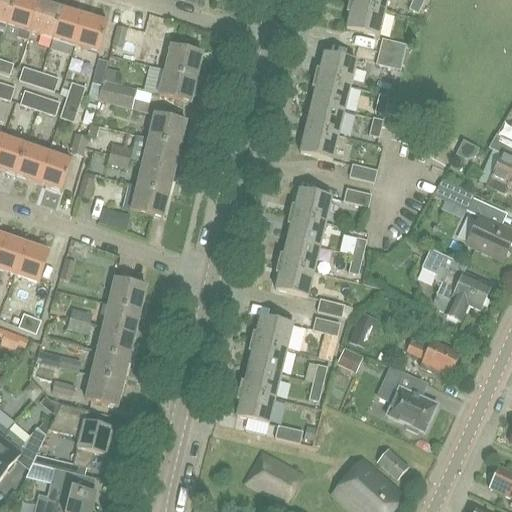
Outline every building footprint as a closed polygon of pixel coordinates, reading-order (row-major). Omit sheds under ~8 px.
[(0,0),(0,24),(7,27),(15,0),(0,0)] [(30,34),(40,3),(29,0),(15,0),(7,27),(20,31),(17,39),(27,42),(30,34)] [(385,14),(388,0),(354,0),(353,6),(385,14)] [(418,15),(425,0),(414,0),(409,11),(418,15)] [(53,41),(63,10),(40,3),(30,34),(53,41)] [(379,39),(385,14),(353,6),(347,31),(379,39)] [(76,48),(86,17),(63,10),(53,41),(76,48)] [(108,24),(86,17),(76,48),(99,55),(108,24)] [(125,51),(130,30),(118,27),(113,47),(125,51)] [(130,30),(125,51),(124,56),(112,54),(111,57),(123,61),(136,64),(138,55),(139,55),(144,34),(130,30)] [(383,41),(380,53),(409,60),(410,52),(406,52),(407,47),(383,41)] [(171,48),(166,72),(198,80),(203,56),(171,48)] [(401,73),(402,67),(406,68),(409,60),(380,53),(376,66),(401,73)] [(324,55),(318,80),(350,88),(356,63),(324,55)] [(14,65),(0,60),(0,76),(10,80),(14,65)] [(92,62),(86,84),(102,88),(107,66),(92,62)] [(37,89),(42,75),(24,69),(19,83),(37,89)] [(192,104),(198,80),(166,72),(160,97),(192,104)] [(60,81),(42,75),(37,89),(55,94),(60,81)] [(345,113),(350,88),(318,80),(312,105),(345,113)] [(104,82),(101,93),(135,101),(138,91),(104,82)] [(16,89),(0,84),(0,99),(11,103),(16,89)] [(80,108),(86,90),(72,85),(67,99),(66,104),(80,108)] [(38,112),(43,99),(25,93),(21,107),(38,112)] [(132,111),(135,101),(101,93),(99,103),(132,111)] [(379,96),(375,114),(385,117),(390,99),(379,96)] [(60,104),(43,99),(38,112),(56,118),(60,104)] [(75,125),(80,108),(66,104),(60,120),(75,125)] [(339,138),(345,113),(312,105),(306,130),(339,138)] [(155,117),(149,141),(181,148),(187,124),(155,117)] [(384,122),(373,120),(369,138),(379,140),(384,122)] [(84,159),(89,139),(88,139),(91,130),(79,127),(77,136),(76,135),(71,155),(84,159)] [(333,163),(339,138),(306,130),(300,155),(333,163)] [(511,144),(496,138),(489,150),(501,156),(494,172),(503,177),(505,172),(511,175),(511,177),(507,188),(511,190),(511,144)] [(0,171),(16,177),(27,147),(4,139),(0,151),(0,171)] [(176,173),(181,148),(149,141),(143,165),(176,173)] [(49,155),(53,144),(52,143),(49,154),(27,147),(16,177),(39,185),(49,155)] [(110,155),(109,157),(130,162),(133,151),(99,143),(97,152),(110,155)] [(61,193),(72,162),(49,155),(39,185),(61,193)] [(128,171),(130,162),(109,157),(108,163),(107,167),(113,168),(128,171)] [(170,197),(175,177),(176,173),(143,165),(138,189),(170,197)] [(374,186),(377,177),(378,173),(352,167),(350,180),(374,186)] [(84,178),(78,199),(88,202),(94,181),(84,178)] [(164,221),(170,197),(138,189),(132,214),(164,221)] [(347,191),(344,204),(369,210),(372,197),(347,191)] [(300,192),(294,217),(326,225),(332,200),(300,192)] [(511,245),(511,236),(500,231),(507,217),(472,201),(467,213),(478,218),(466,246),(504,263),(511,245)] [(99,226),(113,229),(115,219),(112,214),(103,212),(99,226)] [(320,250),(326,225),(294,217),(288,242),(320,250)] [(0,270),(16,277),(27,246),(4,238),(0,250),(0,270)] [(357,240),(353,257),(363,260),(367,243),(357,240)] [(314,275),(320,250),(288,242),(282,267),(314,275)] [(50,254),(27,246),(16,277),(39,285),(50,254)] [(492,289),(464,276),(467,269),(431,251),(422,270),(438,277),(435,282),(443,285),(434,304),(441,312),(447,314),(446,316),(462,323),(469,307),(481,313),(492,289)] [(359,277),(363,260),(353,257),(349,275),(359,277)] [(76,264),(66,261),(60,281),(70,284),(76,264)] [(308,299),(314,275),(282,267),(276,292),(308,299)] [(116,281),(110,305),(142,313),(148,288),(116,281)] [(320,301),(317,314),(342,321),(345,307),(320,301)] [(136,337),(142,313),(110,305),(104,329),(136,337)] [(73,311),(70,321),(91,326),(93,316),(73,311)] [(24,316),(19,330),(37,337),(42,323),(24,316)] [(261,319),(255,344),(287,352),(293,327),(261,319)] [(316,320),(313,333),(338,339),(341,326),(316,320)] [(88,336),(91,326),(70,321),(68,331),(88,336)] [(360,321),(348,345),(361,352),(373,327),(360,321)] [(130,361),(136,337),(104,329),(98,353),(130,361)] [(0,330),(0,345),(20,354),(25,341),(0,330)] [(450,379),(461,356),(432,343),(428,352),(412,344),(407,354),(423,361),(420,369),(438,378),(440,374),(450,379)] [(281,377),(287,352),(255,344),(248,369),(281,377)] [(124,385),(130,361),(98,353),(92,377),(124,385)] [(81,363),(61,358),(59,370),(79,374),(81,363)] [(317,367),(313,384),(324,387),(327,369),(317,367)] [(275,402),(281,377),(248,369),(242,394),(275,402)] [(437,407),(410,395),(416,382),(391,371),(378,399),(393,405),(387,418),(408,427),(406,431),(418,436),(419,432),(425,435),(437,407)] [(119,409),(124,385),(92,377),(87,401),(119,409)] [(55,383),(52,394),(63,396),(73,399),(76,388),(55,383)] [(320,404),(324,387),(313,384),(309,402),(320,404)] [(269,427),(275,402),(242,394),(236,419),(269,427)] [(0,442),(9,433),(0,425),(0,404),(2,402),(0,400),(0,442)] [(106,458),(113,431),(87,425),(90,413),(60,405),(48,432),(80,440),(73,467),(91,471),(94,455),(106,458)] [(278,428),(275,440),(300,447),(303,434),(278,428)] [(0,482),(21,457),(25,453),(35,461),(47,437),(37,429),(25,444),(10,431),(9,433),(0,442),(0,482)] [(389,451),(377,465),(398,483),(410,468),(389,451)] [(284,511),(302,481),(262,457),(244,487),(284,511)] [(350,511),(394,511),(405,500),(362,462),(333,496),(350,511)] [(25,464),(22,478),(46,484),(49,470),(25,464)] [(511,474),(499,469),(489,491),(511,500),(511,474)] [(93,511),(97,496),(90,494),(93,481),(55,472),(48,500),(39,498),(35,511),(93,511)]
